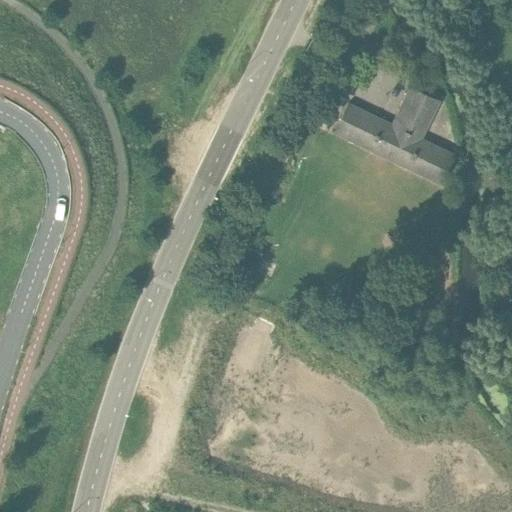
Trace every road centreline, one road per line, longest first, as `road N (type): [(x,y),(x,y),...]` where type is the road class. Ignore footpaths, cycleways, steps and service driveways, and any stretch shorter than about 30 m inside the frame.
road 1 (unclassified): [(96,511),(173,267),(298,0)]
road 2 (tertiary): [(0,386),(57,201),(41,143),(0,112)]
